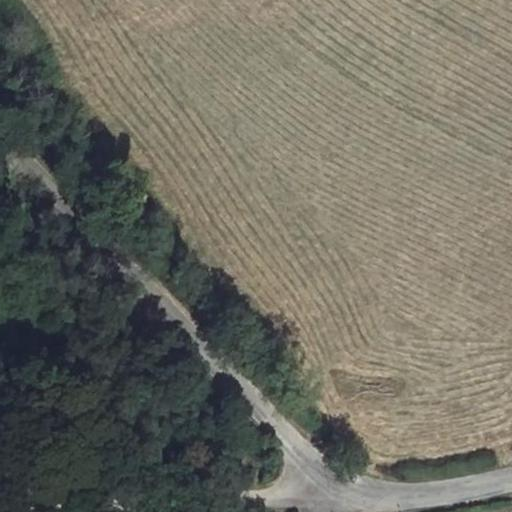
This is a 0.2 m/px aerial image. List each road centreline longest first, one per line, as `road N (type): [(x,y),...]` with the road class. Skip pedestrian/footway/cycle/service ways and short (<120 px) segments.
road 1 (unclassified): [(348,500),(0,137)]
road 2 (unclassified): [(511,477),(348,500)]
